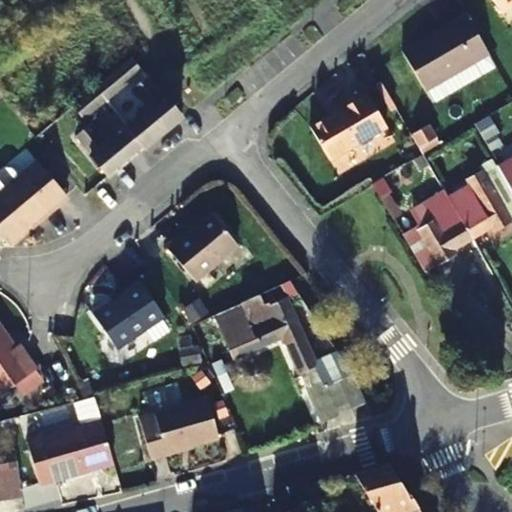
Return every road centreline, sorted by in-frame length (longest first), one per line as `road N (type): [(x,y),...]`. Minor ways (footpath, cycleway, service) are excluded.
road 1 (residential): [(438,418),(224,145)]
road 2 (residential): [(438,418),(160,511)]
road 3 (residential): [(224,145),(398,0)]
road 4 (residential): [(57,289),(224,145)]
